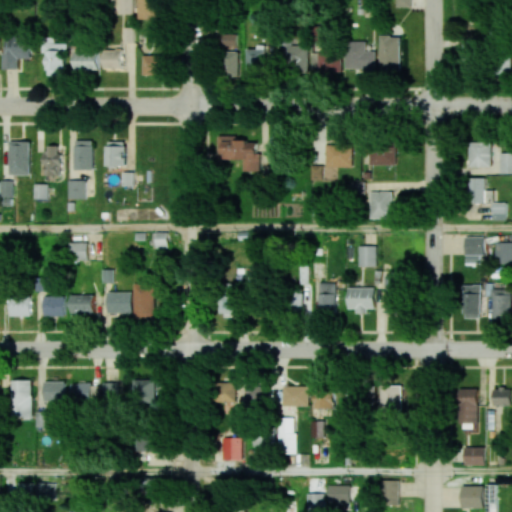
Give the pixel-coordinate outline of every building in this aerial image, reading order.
[(133,0),(118,0),(119,14),(134,14),(133,0)] [(138,0),(139,18),(159,18),(158,0),(138,0)] [(237,45),(236,33),(223,33),(223,45),(237,45)] [(31,58),(31,35),(5,36),(5,69),(19,68),(19,58),(31,58)] [(401,72),(402,36),(381,35),(380,71),(401,72)] [(44,69),(66,69),(66,43),(55,43),(55,38),(45,38),(44,69)] [(476,59),(477,39),(463,39),(463,59),(476,59)] [(346,68),(377,68),(377,50),(367,50),(367,41),(346,41),(346,68)] [(309,69),(308,44),(285,46),(287,71),(309,69)] [(104,49),(104,68),(122,68),(122,49),(104,49)] [(266,49),(246,49),(247,76),(267,75),(266,49)] [(99,70),(99,51),(75,50),(74,69),(99,70)] [(342,71),(342,51),(312,50),(312,70),(342,71)] [(239,51),(223,51),(224,77),(240,76),(239,51)] [(143,74),(162,75),(163,55),(144,55),(143,74)] [(244,159),(244,168),(260,168),(259,141),(238,141),(238,135),(226,135),(226,160),(244,159)] [(10,141),(11,175),(31,174),(30,140),(10,141)] [(75,140),(75,169),(93,169),(94,140),(75,140)] [(352,166),(352,140),(326,140),(327,165),(311,165),(312,180),(336,180),(336,167),(352,166)] [(126,141),(107,141),(107,166),(127,166),(126,141)] [(492,166),(491,141),(469,142),(469,167),(492,166)] [(370,165),(396,164),(396,144),(370,144),(370,165)] [(61,145),(44,146),(45,175),(61,175),(61,145)] [(511,173),(511,152),(500,153),(500,173),(511,173)] [(486,177),(470,178),(470,202),(494,202),(494,190),(486,190),(486,177)] [(0,179),(0,196),(3,197),(3,205),(13,205),(12,180),(0,179)] [(69,198),(86,199),(86,180),(69,180),(69,198)] [(35,198),(48,199),(48,183),(35,183),(35,198)] [(395,218),(395,191),(371,191),(371,218),(395,218)] [(493,220),(506,219),(506,202),(492,202),(493,220)] [(466,254),(485,254),(485,236),(465,236),(466,254)] [(88,242),(69,241),(68,259),(88,259),(88,242)] [(511,242),(496,242),(496,263),(511,263),(511,242)] [(377,245),(359,246),(360,266),(377,266),(377,245)] [(310,310),(309,265),(301,266),(301,284),(292,284),(293,311),(310,310)] [(387,312),(403,311),(401,274),(385,275),(387,312)] [(336,309),(337,283),(320,282),(319,308),(336,309)] [(135,318),(156,318),(155,283),(134,284),(135,318)] [(465,318),(482,318),(481,285),(465,285),(465,318)] [(376,287),(349,287),(349,308),(357,308),(357,313),(369,313),(369,308),(376,308),(376,287)] [(230,293),(223,293),(222,316),(238,316),(239,289),(230,288),(230,293)] [(510,319),(511,288),(493,288),(493,318),(510,319)] [(108,292),(108,313),(133,312),(133,291),(108,292)] [(94,294),(71,294),(71,313),(94,312),(94,294)] [(65,316),(65,295),(44,296),(44,316),(65,316)] [(31,316),(32,298),(11,297),(10,315),(31,316)] [(12,400),(24,400),(25,380),(13,379),(12,400)] [(159,380),(137,379),(136,402),(158,403),(159,380)] [(215,380),(216,403),(236,402),(235,379),(215,380)] [(118,398),(119,382),(103,381),(102,397),(118,398)] [(70,403),(92,403),(92,383),(69,383),(70,403)] [(244,406),(269,406),(270,385),(245,384),(244,406)] [(309,386),(283,385),(283,405),(309,406),(309,386)] [(402,385),(381,385),(382,410),(402,409),(402,385)] [(376,389),(346,387),(346,405),(375,406),(376,389)] [(459,423),(478,423),(479,389),(460,388),(459,423)] [(511,406),(511,388),(493,388),(493,406),(511,406)] [(315,408),(335,408),(336,389),(316,389),(315,408)] [(324,437),(325,421),(312,420),(312,436),(324,437)] [(242,459),(242,437),(223,437),(223,459),(242,459)] [(486,447),(465,446),(464,464),(485,465),(486,447)] [(400,480),(381,479),(380,504),(399,505),(400,480)] [(32,482),(18,482),(17,496),(32,496),(32,482)] [(55,483),(36,482),(35,496),(55,496),(55,483)] [(329,502),(351,502),(351,485),(329,484),(329,502)] [(485,485),(463,485),(463,507),(485,507),(485,485)] [(307,511),(324,511),(325,493),(308,493),(307,511)]
